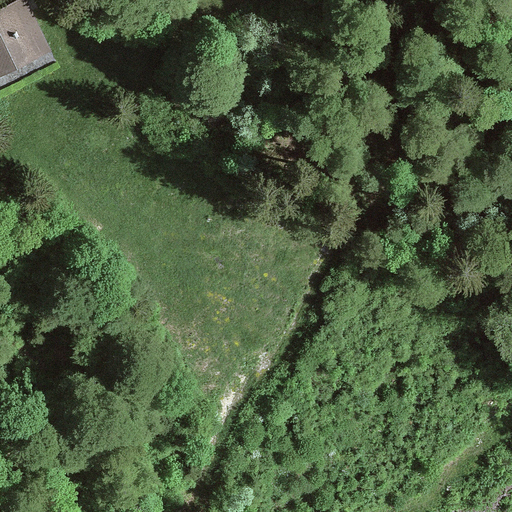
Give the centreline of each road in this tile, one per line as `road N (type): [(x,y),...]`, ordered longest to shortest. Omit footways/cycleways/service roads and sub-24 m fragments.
road 1 (track): [(187,511),(249,392),(312,302),(424,0)]
road 2 (track): [(222,0),(71,106),(0,168)]
road 3 (track): [(406,511),(511,429)]
